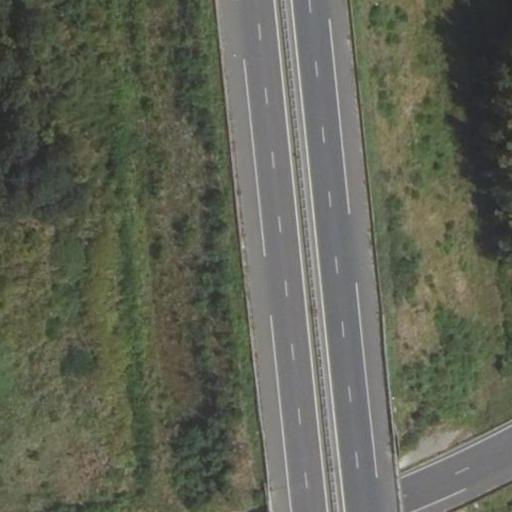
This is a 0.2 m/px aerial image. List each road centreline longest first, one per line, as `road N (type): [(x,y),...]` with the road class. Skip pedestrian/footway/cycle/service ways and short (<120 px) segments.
road 1 (motorway): [(244,0),(299,511)]
road 2 (motorway): [(356,511),(302,0)]
road 3 (motorway): [(368,511),(511,448)]
